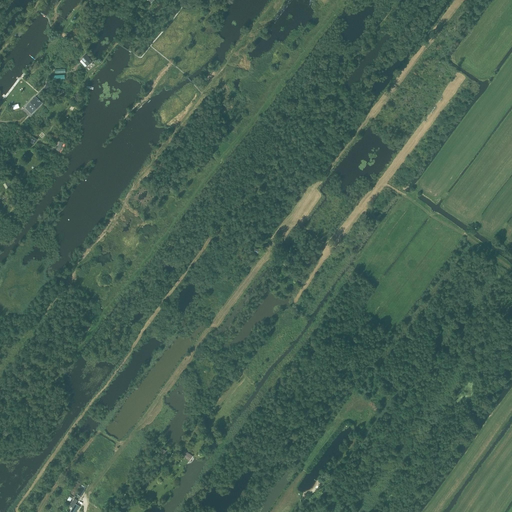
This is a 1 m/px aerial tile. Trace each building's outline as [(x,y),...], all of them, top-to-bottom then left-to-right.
[(93,61),(87,54),(81,59),(87,66),(93,61)] [(36,97),(25,108),(32,114),(43,103),(36,97)] [(32,136),(29,141),(34,145),(37,140),(32,136)] [(295,273),(290,270),(286,276),(291,280),(295,273)] [(492,275),(488,272),(483,279),(487,281),(492,275)] [(193,456),(185,451),(182,456),(190,461),(193,456)] [(76,511),(80,506),(75,503),(68,511),(76,511)]
